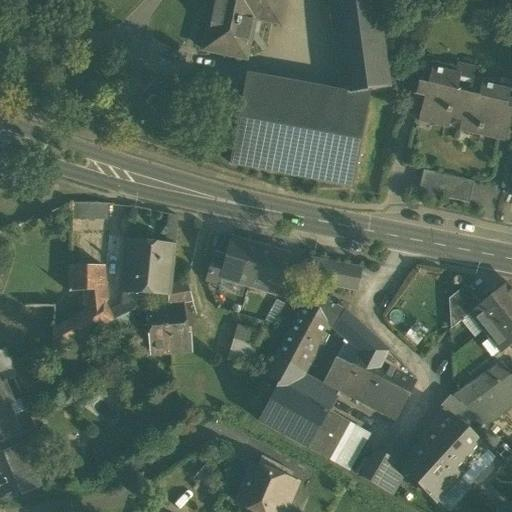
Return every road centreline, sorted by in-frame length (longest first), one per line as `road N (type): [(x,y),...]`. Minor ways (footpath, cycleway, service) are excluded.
road 1 (tertiary): [(0,139),(302,219),(511,260)]
road 2 (track): [(152,0),(109,44),(29,28),(0,43)]
